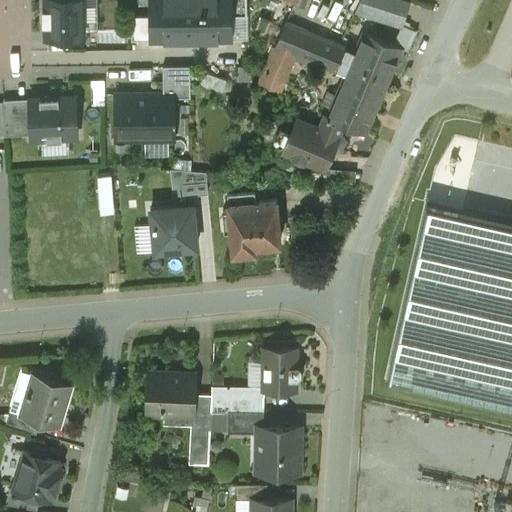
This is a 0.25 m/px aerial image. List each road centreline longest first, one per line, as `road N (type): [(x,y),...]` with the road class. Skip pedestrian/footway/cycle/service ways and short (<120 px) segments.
road 1 (residential): [(111,312),(307,294),(351,299)]
road 2 (residential): [(351,299),(357,253),(427,81)]
road 3 (unclassified): [(351,299),(335,511)]
road 4 (residential): [(111,312),(86,511)]
